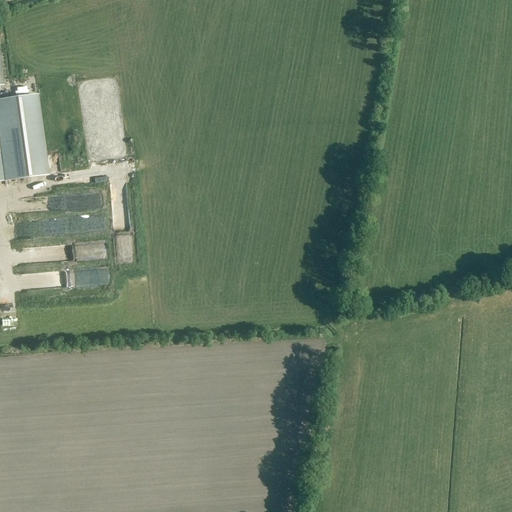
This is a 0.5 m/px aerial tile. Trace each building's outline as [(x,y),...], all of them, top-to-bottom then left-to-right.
[(0,182),(50,175),(38,95),(0,100),(0,182)] [(83,203),(88,203),(88,200),(92,201),(92,191),(84,191),(83,203)] [(52,229),(110,227),(110,214),(51,216),(52,229)] [(72,255),(119,253),(119,239),(71,241),(72,255)] [(71,280),(93,280),(92,270),(70,271),(71,280)] [(13,278),(15,321),(24,320),(22,277),(13,278)]
